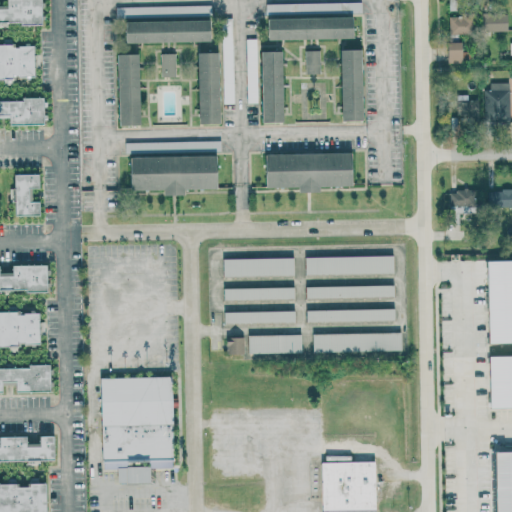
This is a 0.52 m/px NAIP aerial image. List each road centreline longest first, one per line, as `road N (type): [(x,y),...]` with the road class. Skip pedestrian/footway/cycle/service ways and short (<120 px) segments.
road 1 (residential): [(428,511),(421,0)]
road 2 (residential): [(426,230),(98,234)]
road 3 (residential): [(196,511),(191,233)]
